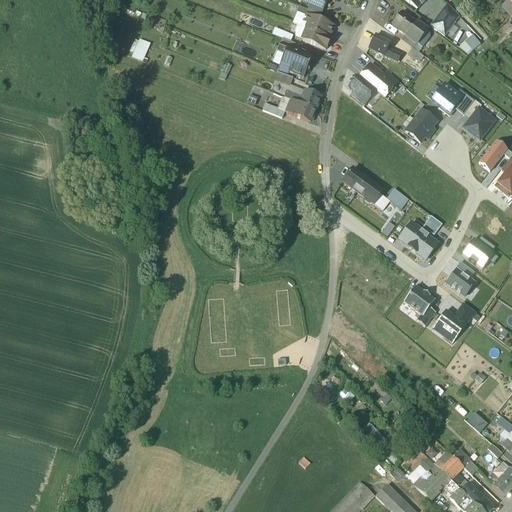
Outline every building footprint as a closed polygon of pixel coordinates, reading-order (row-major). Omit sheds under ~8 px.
[(299,0),(299,1),(310,6),(321,10),(321,9),(323,5),(322,3),(323,0),(299,0)] [(420,5),(413,0),(410,0),(409,3),(417,9),(420,5)] [(446,4),(429,27),(444,38),(459,18),(446,4)] [(321,10),(310,6),(308,11),(315,14),(319,16),(322,9),(321,9),(321,10)] [(308,11),(299,7),(296,14),(306,18),(306,17),(313,20),(315,14),(308,11)] [(415,23),(401,12),(391,26),(403,35),(405,37),(415,23)] [(322,23),(317,20),(316,21),(313,20),(306,17),(306,18),(304,24),(307,25),(305,30),(306,30),(328,39),(332,28),(323,24),(322,23)] [(415,23),(405,37),(415,44),(416,43),(425,30),(415,23)] [(272,33),(290,40),(292,35),(274,28),(272,33)] [(328,39),(306,30),(301,41),(325,51),(330,39),(328,39)] [(405,37),(403,35),(399,40),(412,49),(414,51),(418,45),(416,43),(415,44),(405,37)] [(390,43),(374,36),(368,49),(383,57),(384,56),(387,50),(390,43)] [(472,37),(459,48),(468,55),(479,46),(472,37)] [(299,46),(282,39),(278,48),(285,51),(287,47),(297,51),(299,46)] [(148,44),(139,40),(136,48),(144,52),(148,44)] [(307,50),(299,46),(297,51),(305,55),(307,50)] [(297,51),(287,47),(285,51),(277,70),(287,75),(289,72),(303,78),(312,58),(305,55),(297,51)] [(412,49),(407,56),(418,64),(423,57),(414,51),(412,49)] [(400,56),(387,50),(384,56),(397,63),(400,56)] [(319,55),(314,64),(325,70),(330,62),(319,55)] [(369,67),(360,79),(376,92),(384,99),(394,88),(381,77),(369,67)] [(293,80),(277,73),(274,82),(289,88),(293,80)] [(385,73),(381,77),(394,88),(398,83),(385,73)] [(376,92),(360,79),(357,79),(350,87),(350,91),(354,94),(354,93),(366,104),(376,92)] [(449,115),(455,107),(464,96),(459,92),(456,95),(444,86),(432,102),(439,108),(437,110),(445,116),(446,113),(449,115)] [(286,93),(275,88),(273,95),(283,99),(286,93)] [(321,98),(304,91),(301,99),(298,105),(313,111),(315,112),(321,98)] [(301,99),(286,93),(283,99),(291,102),(298,105),(301,99)] [(366,104),(354,93),(354,94),(350,98),(362,108),(366,104)] [(474,103),(464,95),(464,96),(455,107),(465,114),(474,103)] [(298,105),(291,102),(286,115),(308,123),(313,111),(298,105)] [(474,103),(463,117),(469,121),(478,110),(478,111),(481,108),(474,103)] [(284,113),(265,104),(262,111),(282,119),(284,113)] [(478,111),(478,110),(469,121),(463,130),(479,142),(494,123),(478,111)] [(421,112),(405,133),(420,144),(424,139),(427,141),(434,132),(431,130),(436,124),(421,112)] [(505,118),(499,114),(496,118),(502,122),(505,118)] [(478,165),(489,174),(503,156),(506,151),(496,143),(478,165)] [(511,155),(506,151),(503,156),(509,161),(511,157),(511,156),(511,155)] [(500,171),(505,175),(511,166),(511,158),(511,157),(509,161),(500,171)] [(508,198),(511,192),(511,166),(505,175),(495,188),(508,198)] [(366,179),(352,169),(342,183),(356,193),(366,179)] [(382,191),(366,179),(356,193),(363,198),(364,201),(367,204),(371,204),(372,205),(378,196),(382,191)] [(407,200),(393,190),(385,200),(400,211),(407,200)] [(388,203),(378,196),(372,205),(382,212),(388,203)] [(431,218),(427,223),(437,231),(441,225),(431,218)] [(381,233),(387,237),(394,226),(389,222),(381,233)] [(427,223),(422,229),(427,232),(431,235),(433,236),(437,231),(427,223)] [(399,241),(412,251),(427,232),(422,229),(420,231),(411,224),(399,241)] [(427,232),(412,251),(411,252),(425,262),(437,245),(428,238),(431,235),(427,232)] [(494,248),(480,238),(477,243),(491,253),(494,248)] [(493,255),(491,253),(477,243),(473,240),(462,256),(482,271),(488,262),(493,255)] [(498,259),(493,255),(488,262),(493,266),(498,259)] [(464,277),(469,281),(474,274),(469,270),(464,277)] [(446,285),(464,298),(474,284),(469,281),(464,277),(456,272),(446,285)] [(403,304),(420,316),(422,318),(429,309),(434,302),(429,298),(429,297),(423,293),(422,293),(415,288),(403,304)] [(455,315),(467,324),(475,314),(462,305),(455,315)] [(416,321),(424,328),(435,314),(429,309),(422,318),(420,316),(416,321)] [(452,345),(467,324),(455,315),(453,318),(445,312),(432,331),(452,345)] [(479,373),(473,379),(478,384),(484,378),(479,373)] [(473,412),(465,421),(479,433),(487,424),(473,412)] [(511,429),(511,428),(503,421),(501,424),(499,426),(508,434),(511,429)] [(362,428),(375,442),(381,436),(367,423),(362,428)] [(511,446),(506,441),(500,446),(511,457),(511,446)] [(501,455),(491,446),(487,451),(496,460),(501,455)] [(453,448),(447,454),(452,458),(458,452),(453,448)] [(435,456),(430,450),(425,456),(430,461),(435,456)] [(434,467),(419,451),(403,467),(410,475),(419,466),(427,474),(434,467)] [(468,461),(458,452),(452,458),(462,468),(468,461)] [(307,454),(298,463),(304,469),(313,461),(307,454)] [(435,456),(430,461),(434,466),(440,460),(438,458),(435,456)] [(440,460),(434,466),(439,471),(448,461),(444,457),(443,457),(440,460)] [(448,461),(439,471),(450,481),(463,468),(462,468),(452,458),(448,461)] [(511,464),(506,459),(503,463),(511,470),(511,464)] [(468,461),(462,468),(463,468),(471,477),(477,470),(468,461)] [(502,464),(492,474),(498,480),(508,470),(502,464)] [(395,466),(388,472),(399,483),(406,477),(395,466)] [(511,488),(511,473),(508,470),(498,480),(491,488),(503,499),(511,488)] [(439,471),(426,484),(437,494),(443,489),(450,481),(439,471)] [(450,481),(443,489),(446,492),(453,485),(450,481)] [(359,482),(330,511),(358,511),(373,496),(359,482)] [(423,487),(418,482),(413,487),(418,492),(423,487)] [(463,483),(457,489),(459,490),(461,492),(468,485),(466,483),(464,484),(463,483)] [(437,494),(426,484),(423,487),(418,492),(429,502),(437,494)] [(490,511),(493,510),(468,485),(461,492),(480,511),(490,511)] [(411,511),(386,486),(375,497),(389,511),(411,511)] [(480,511),(461,492),(459,490),(449,500),(461,511),(480,511)]
